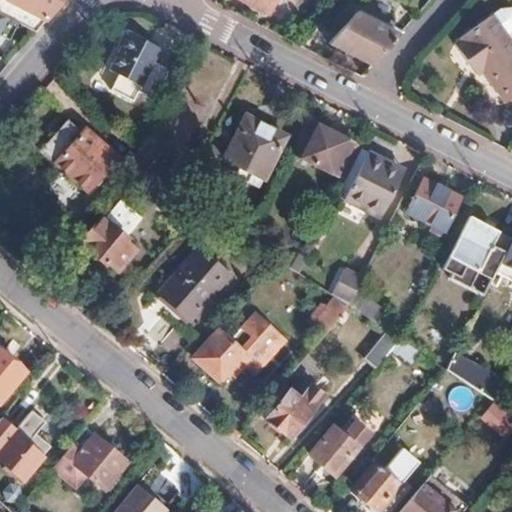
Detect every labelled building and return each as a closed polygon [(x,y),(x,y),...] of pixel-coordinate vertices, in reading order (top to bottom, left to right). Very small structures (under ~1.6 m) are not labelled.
[(65,0),(8,0),(7,0),(0,0),(0,17),(34,35),(65,0)] [(241,0),(267,13),(274,0),(241,0)] [(370,65),(396,36),(341,8),(323,42),(370,65)] [(511,45),(493,17),(452,46),(470,71),(475,68),(503,107),(508,104),(511,110),(511,45)] [(159,48),(129,33),(128,35),(123,33),(113,53),(117,55),(107,75),(116,79),(109,92),(130,103),(136,93),(148,99),(164,69),(152,62),(159,48)] [(261,178),(282,137),(242,116),(221,158),(238,166),(233,176),(246,183),(251,172),(261,178)] [(343,180),(359,147),(313,123),(296,156),(343,180)] [(113,156),(81,130),(53,163),(85,189),(113,156)] [(188,196),(195,182),(179,174),(177,179),(154,167),(164,148),(144,138),(130,167),(130,168),(137,173),(182,202),(186,204),(189,197),(188,196)] [(402,168),(367,150),(343,198),(377,216),(402,168)] [(255,188),(261,178),(251,172),(246,183),(255,188)] [(170,218),(182,202),(137,173),(131,182),(157,201),(154,206),(170,218)] [(458,196),(422,178),(405,211),(442,230),(458,196)] [(138,224),(117,207),(100,226),(97,223),(80,244),(89,252),(86,255),(102,269),(105,265),(115,273),(132,252),(122,244),(138,224)] [(489,278),(510,238),(467,217),(447,257),(489,278)] [(511,244),(502,264),(511,269),(511,244)] [(195,252),(149,304),(178,329),(225,277),(195,252)] [(345,309),(359,282),(338,270),(324,295),(331,299),(345,309)] [(329,329),(345,309),(331,299),(315,319),(321,324),(329,329)] [(238,328),(248,337),(258,324),(249,316),(238,328)] [(235,351),(214,333),(191,360),(218,383),(227,373),(232,377),(241,366),(251,375),(280,342),(258,324),(248,337),(235,351)] [(367,377),(396,341),(380,331),(352,365),(367,377)] [(429,363),(438,348),(416,333),(407,348),(429,363)] [(499,381),(452,351),(442,371),(489,402),(499,381)] [(0,399),(20,373),(0,357),(0,399)] [(286,443),(323,397),(310,388),(302,398),(296,394),(292,398),(287,394),(278,405),(272,399),(256,418),(263,423),(261,425),(265,428),(263,430),(275,440),(277,437),(286,443)] [(14,427),(28,408),(19,401),(5,421),(14,427)] [(511,421),(511,416),(503,411),(489,402),(478,415),(504,432),(511,421)] [(22,443),(29,434),(16,426),(14,429),(0,418),(0,462),(4,465),(0,470),(6,476),(10,471),(22,481),(40,459),(22,443)] [(333,474),(366,433),(353,421),(341,436),(331,427),(308,454),(333,474)] [(101,490),(123,462),(83,428),(60,457),(101,490)] [(351,492),(376,511),(415,462),(398,449),(380,471),(372,465),(351,492)] [(462,511),(466,507),(429,476),(399,511),(462,511)] [(158,511),(160,509),(132,487),(113,511),(158,511)]
